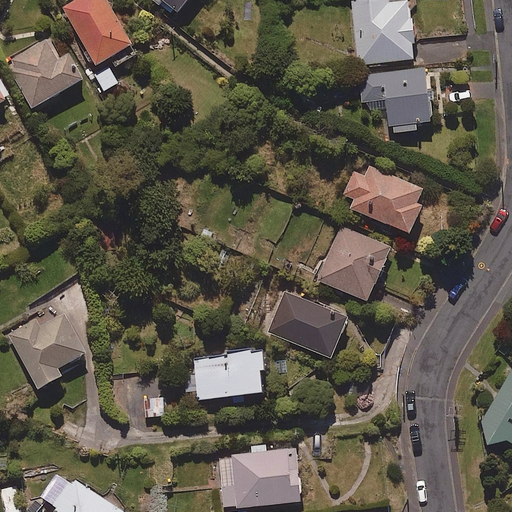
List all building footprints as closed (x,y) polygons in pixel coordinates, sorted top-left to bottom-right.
[(105,0),(71,0),(61,6),(94,63),(130,42),(105,0)] [(183,0),(160,0),(176,11),(183,0)] [(388,0),(350,0),(357,65),(415,60),(409,0),(402,0),(389,1),(388,0)] [(44,39),(9,59),(14,66),(8,70),(31,108),(82,77),(67,52),(56,59),(44,39)] [(117,83),(108,67),(94,74),(102,90),(117,83)] [(431,120),(425,67),(356,76),(360,110),(385,107),(387,126),(431,120)] [(365,176),(353,171),(343,193),(354,198),(349,210),(408,236),(423,204),(416,201),(421,189),(370,166),(365,176)] [(114,221),(88,223),(90,252),(117,250),(114,221)] [(390,247),(340,225),(317,280),(366,301),(390,247)] [(352,316),(285,290),(269,332),(335,358),(352,316)] [(36,318),(6,334),(35,388),(59,376),(54,368),(86,351),(64,311),(40,324),(36,318)] [(261,348),(192,356),(197,400),(262,392),(259,369),(263,369),(261,348)] [(511,368),(510,368),(480,421),(486,444),(505,439),(511,443),(511,368)] [(163,397),(144,398),(145,416),(163,415),(163,397)] [(296,447),(218,455),(223,507),(235,505),(234,508),(302,501),(296,447)] [(129,511),(76,477),(53,511),(129,511)] [(23,511),(17,486),(0,489),(0,490),(5,511),(23,511)]
